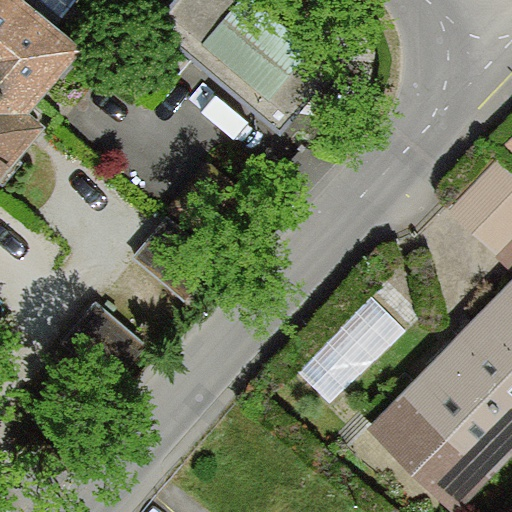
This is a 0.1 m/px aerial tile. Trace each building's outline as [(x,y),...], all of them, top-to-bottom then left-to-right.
[(0,0),(0,156),(41,109),(24,94),(78,31),(57,14),(69,0),(0,0)] [(252,0),(210,0),(189,25),(270,95),(310,49),(252,0)] [(511,232),(511,172),(497,158),(452,205),(497,248),(511,232)] [(172,211),(138,252),(186,293),(221,252),(172,211)] [(511,445),(511,272),(364,425),(451,508),(511,445)] [(98,297),(64,338),(112,379),(147,338),(98,297)]
